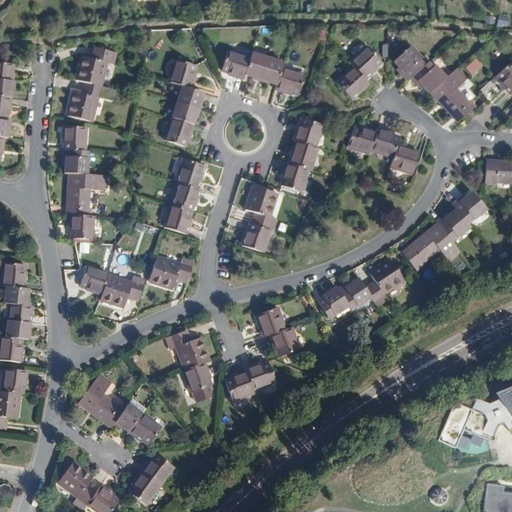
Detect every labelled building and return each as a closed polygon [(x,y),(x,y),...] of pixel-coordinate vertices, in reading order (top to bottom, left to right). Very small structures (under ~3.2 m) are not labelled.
[(496,25),(506,26),(507,17),(497,16),(496,25)] [(349,63),(353,67),(364,80),(376,69),(375,67),(380,63),(366,47),(349,63)] [(393,61),(403,74),(402,75),(407,80),(411,77),(425,65),(409,47),(393,61)] [(81,56),(75,80),(84,83),(100,87),(106,63),(112,64),(115,53),(94,48),(91,59),(81,56)] [(227,50),(221,70),(227,73),(227,74),(242,80),(244,75),(249,58),(227,50)] [(249,58),(244,75),(259,80),(266,58),(251,53),(249,58)] [(266,58),(259,80),(275,86),(281,69),(282,63),(266,58)] [(473,58),(463,69),(471,76),(481,65),(473,58)] [(175,60),(168,82),(181,86),(189,89),(195,73),(193,72),(194,66),(175,60)] [(425,65),(411,77),(416,83),(417,82),(428,94),(430,92),(445,79),(429,61),(425,65)] [(511,61),(497,74),(501,80),(499,81),(510,95),(511,92),(511,61)] [(0,63),(0,79),(9,81),(11,64),(0,63)] [(336,83),(350,99),(368,84),(364,80),(353,67),(336,83)] [(430,92),(440,103),(438,105),(455,125),(474,108),(469,102),(467,103),(456,90),(467,80),(457,68),(445,79),(430,92)] [(275,86),(274,91),(289,95),(290,94),(296,95),(303,76),(281,69),(275,86)] [(0,79),(0,97),(9,98),(12,81),(9,81),(0,79)] [(479,89),(490,101),(500,92),(490,80),(479,89)] [(100,87),(84,83),(81,94),(72,92),(65,116),(90,122),(97,98),(111,102),(114,90),(100,87)] [(181,86),(176,102),(197,109),(202,93),(189,89),(181,86)] [(0,97),(0,120),(5,121),(6,114),(8,114),(9,98),(0,97)] [(176,102),(170,118),(192,125),(197,109),(176,102)] [(170,118),(163,141),(183,147),(185,140),(187,141),(192,125),(170,118)] [(297,125),(292,142),(294,142),(314,148),(321,126),(301,120),(300,125),(297,125)] [(63,126),(62,142),(63,143),(63,150),(84,151),(84,127),(63,126)] [(352,128),(345,148),(368,155),(369,151),(375,132),(359,127),(358,130),(352,128)] [(375,132),(369,151),(391,158),(395,146),(397,138),(392,136),(392,134),(376,129),(375,132)] [(294,142),(287,164),(307,170),(309,171),(316,149),(314,148),(294,142)] [(391,158),(388,168),(410,175),(417,153),(395,146),(391,158)] [(64,157),(64,174),(70,174),(86,175),(87,151),(84,151),(63,150),(62,150),(62,156),(64,157)] [(182,160),(174,183),(177,184),(196,190),(204,167),(182,160)] [(285,163),(280,178),(282,179),(280,186),(299,192),(307,170),(287,164),(285,163)] [(511,163),(485,163),(484,186),(495,186),(495,185),(511,185),(511,163)] [(67,188),(66,215),(71,215),(90,216),(90,208),(89,208),(89,190),(106,190),(107,176),(86,175),(70,174),(69,188),(67,188)] [(177,184),(169,206),(189,212),(192,205),(194,206),(199,191),(196,190),(177,184)] [(254,211),(251,225),(269,230),(272,232),(277,219),(270,217),(277,195),(253,187),(246,208),(254,211)] [(450,207),(454,212),(465,225),(484,210),(470,193),(458,202),(457,201),(450,207)] [(169,206),(162,228),(184,235),(190,220),(187,219),(189,212),(169,206)] [(441,219),(434,224),(436,226),(450,244),(468,229),(465,225),(454,212),(442,221),(441,219)] [(71,215),(70,232),(71,232),(72,233),(72,239),(92,240),(94,217),(90,216),(71,215)] [(245,231),(241,246),(262,253),(269,230),(251,225),(249,224),(247,231),(245,231)] [(423,233),(400,252),(415,272),(424,265),(423,263),(438,251),(447,263),(459,255),(450,244),(436,226),(425,235),(423,233)] [(155,258),(147,282),(170,290),(173,280),(185,283),(191,263),(180,259),(178,265),(155,258)] [(368,274),(373,283),(363,289),(369,299),(375,309),(385,302),(382,296),(402,283),(388,261),(368,274)] [(2,263),(0,279),(0,286),(4,287),(22,289),(24,272),(22,272),(22,266),(2,263)] [(85,267),(79,286),(84,288),(84,290),(100,295),(106,276),(107,274),(85,267)] [(106,276),(100,295),(98,301),(122,308),(125,298),(136,302),(143,281),(131,277),(129,283),(106,276)] [(336,292),(347,309),(349,312),(369,299),(363,289),(357,280),(343,289),(342,288),(336,292)] [(4,287),(2,304),(8,305),(25,307),(26,290),(22,289),(4,287)] [(314,299),(328,321),(347,309),(336,292),(334,288),(321,297),(320,295),(314,299)] [(8,305),(6,321),(28,324),(30,307),(25,307),(8,305)] [(255,321),(262,339),(268,337),(283,331),(275,309),(255,316),(255,321)] [(6,321),(4,338),(19,339),(26,340),(28,324),(6,321)] [(268,337),(274,352),(275,352),(277,358),(296,351),(289,329),(283,331),(268,337)] [(174,348),(183,371),(203,363),(207,362),(199,339),(189,343),(185,332),(164,339),(168,351),(174,348)] [(0,337),(0,361),(18,363),(20,346),(18,346),(19,339),(4,338),(0,337)] [(181,371),(189,393),(209,386),(207,380),(208,379),(203,363),(183,371),(181,371)] [(245,373),(251,393),(274,386),(268,363),(244,371),(245,373)] [(3,370),(0,393),(18,395),(20,395),(21,389),(23,389),(24,372),(3,370)] [(224,383),(231,402),(253,394),(251,393),(245,373),(229,379),(229,381),(224,383)] [(88,415),(108,430),(113,424),(120,415),(114,411),(112,413),(97,401),(107,387),(96,379),(75,407),(86,416),(88,415)] [(473,407),(485,412),(488,417),(487,419),(484,428),(494,432),(498,423),(511,419),(511,388),(503,392),(498,397),(488,401),(478,396),(473,407)] [(0,429),(3,430),(5,418),(15,419),(18,395),(0,393),(0,392),(0,429)] [(485,412),(473,407),(456,400),(440,440),(456,447),(463,430),(493,443),(496,436),(493,434),(494,432),(484,428),(487,419),(488,417),(485,412)] [(120,415),(113,424),(126,433),(139,416),(126,406),(120,415)] [(139,416),(126,433),(139,443),(142,440),(147,444),(157,430),(139,416)] [(149,463),(139,476),(157,489),(170,470),(154,459),(150,464),(149,463)] [(58,484),(78,499),(72,507),(77,511),(83,511),(88,506),(96,495),(86,488),(92,480),(72,464),(58,484)] [(131,490),(127,496),(144,508),(157,489),(139,476),(130,489),(131,490)] [(485,511),(488,488),(494,489),(494,484),(504,485),(502,490),(503,490),(505,484),(486,481),(482,511),(485,511)] [(511,511),(511,490),(503,490),(502,490),(504,485),(494,484),(494,489),(488,488),(485,511),(484,511),(511,511)] [(437,504),(447,495),(438,486),(429,495),(437,504)] [(0,502),(7,500),(9,495),(7,489),(2,487),(0,487),(0,502)] [(96,495),(88,506),(95,511),(111,511),(117,504),(112,500),(113,499),(100,489),(96,495)]
